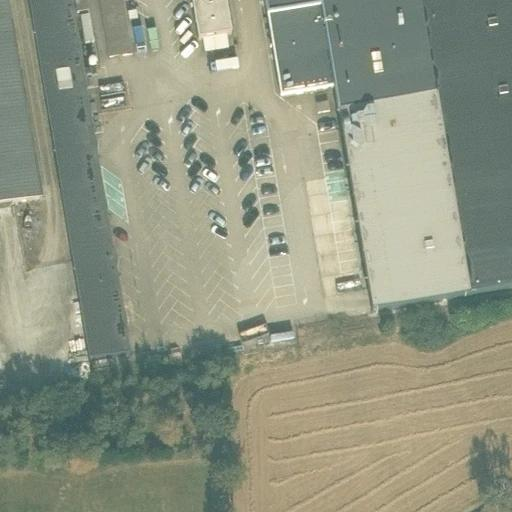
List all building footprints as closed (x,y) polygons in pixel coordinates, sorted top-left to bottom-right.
[(0,0),(0,206),(41,199),(6,0),(0,0)] [(28,0),(89,361),(130,354),(70,0),(190,0),(198,41),(202,40),(205,54),(228,50),(226,36),(230,35),(223,0),(28,0)] [(74,0),(77,14),(89,12),(86,0),(74,0)] [(511,0),(264,0),(267,19),(281,97),(318,90),(316,81),(326,80),(328,89),(334,88),(371,314),(511,290),(511,0)] [(318,90),(328,89),(326,80),(316,81),(318,90)] [(316,105),(318,114),(330,112),(328,102),(316,105)] [(482,511),(502,511),(496,502),(482,511)]
